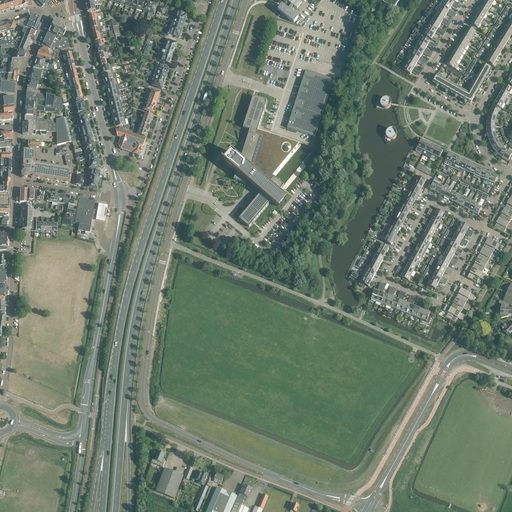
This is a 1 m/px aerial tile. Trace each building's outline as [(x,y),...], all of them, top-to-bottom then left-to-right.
[(133,0),(131,8),(137,10),(140,0),(139,0),(133,0)] [(142,1),(140,0),(137,10),(142,12),(145,2),(145,1),(143,0),(142,1)] [(286,0),(286,1),(289,3),(285,8),(282,6),(278,11),(281,14),(279,16),(279,17),(280,15),(285,19),(286,19),(287,18),(294,24),(295,22),(298,18),(291,12),(295,8),(297,10),(302,4),(299,2),(300,0),(286,0)] [(378,0),(393,10),(400,0),(378,0)] [(492,6),(485,1),(482,6),(489,10),(492,6)] [(89,14),(100,11),(99,10),(101,6),(95,6),(86,2),(85,3),(87,13),(89,13),(89,14)] [(146,12),(149,13),(152,4),(151,4),(151,3),(150,2),(149,3),(146,2),(143,12),(146,13),(146,12)] [(440,7),(448,12),(451,8),(443,2),(440,7)] [(152,4),(149,13),(148,17),(150,18),(151,18),(153,18),(157,6),(155,5),(155,4),(153,4),(152,4)] [(482,6),(479,10),(486,15),(489,10),(482,6)] [(440,7),(437,11),(445,17),(448,12),(440,7)] [(486,15),(479,10),(477,15),(483,19),(486,15)] [(434,16),(443,21),(445,17),(437,11),(434,16)] [(173,18),(175,18),(185,21),(186,20),(186,19),(186,18),(187,15),(175,12),(173,18)] [(90,22),(90,23),(101,20),(100,16),(103,16),(102,13),(89,16),(89,19),(90,22)] [(477,15),(474,20),(480,24),(483,19),(477,15)] [(29,21),(38,25),(40,20),(31,16),(21,19),(15,21),(15,24),(22,22),(22,21),(26,20),(29,21)] [(434,16),(431,21),(440,26),(443,21),(434,16)] [(184,24),(185,21),(175,18),(175,20),(173,19),(172,23),(183,27),(184,26),(184,25),(184,24)] [(63,40),(63,37),(65,32),(65,29),(63,27),(63,26),(63,25),(64,25),(63,25),(63,24),(62,23),(58,22),(58,21),(57,21),(57,20),(56,20),(55,20),(54,20),(54,21),(53,21),(53,22),(52,23),(52,24),(51,25),(51,26),(48,33),(52,35),(61,39),(63,40)] [(102,20),(101,20),(90,23),(91,26),(91,29),(92,29),(101,27),(100,23),(103,23),(102,20)] [(480,24),(474,20),(471,24),(477,29),(480,24)] [(26,27),(29,28),(35,31),(38,25),(29,21),(26,27)] [(440,26),(431,21),(428,25),(437,31),(440,26)] [(183,27),(172,23),(170,27),(172,28),(172,29),(172,30),(181,33),(182,30),(183,28),(183,27)] [(12,37),(11,31),(8,25),(8,24),(5,25),(5,24),(3,25),(3,24),(0,25),(0,31),(3,40),(12,37)] [(35,33),(23,28),(21,27),(22,25),(20,24),(16,26),(17,29),(20,30),(22,31),(22,32),(33,37),(35,33)] [(428,25),(426,30),(434,35),(437,31),(428,25)] [(92,29),(94,36),(103,33),(102,33),(102,30),(104,29),(103,26),(101,27),(92,29)] [(466,32),(473,36),(476,32),(469,27),(466,32)] [(172,30),(172,29),(170,29),(168,35),(160,32),(159,35),(165,37),(172,39),(172,36),(179,39),(180,36),(181,35),(181,34),(181,33),(172,30)] [(503,34),(510,38),(511,34),(511,32),(506,29),(503,34)] [(434,35),(426,30),(423,35),(431,40),(434,35)] [(21,33),(19,37),(22,38),(22,37),(31,41),(33,37),(22,32),(21,33)] [(106,32),(102,33),(103,33),(94,36),(95,42),(101,40),(101,41),(104,40),(103,36),(107,35),(106,32)] [(466,32),(463,37),(470,41),(473,36),(466,32)] [(70,49),(70,48),(67,39),(63,40),(61,39),(60,42),(58,41),(57,41),(54,40),(55,37),(52,36),(47,33),(42,44),(47,45),(46,47),(49,48),(52,50),(53,50),(54,48),(54,47),(57,49),(58,49),(62,51),(70,49)] [(500,38),(507,43),(510,38),(503,34),(500,38)] [(12,37),(3,40),(2,40),(0,40),(0,46),(1,49),(14,48),(14,47),(13,41),(15,41),(15,40),(16,37),(12,37)] [(19,37),(16,37),(15,40),(27,45),(29,46),(31,41),(22,37),(22,38),(19,37)] [(172,39),(165,37),(165,38),(166,40),(168,41),(167,44),(165,43),(163,43),(162,45),(166,46),(175,49),(176,47),(177,46),(177,45),(177,44),(171,42),(172,39)] [(419,41),(427,47),(430,42),(422,37),(419,41)] [(468,45),(470,41),(463,37),(460,41),(468,45)] [(497,43),(504,47),(507,43),(500,38),(497,43)] [(26,48),(27,45),(15,40),(15,41),(13,41),(14,47),(15,47),(24,51),(25,51),(26,48)] [(419,41),(416,46),(424,51),(427,47),(419,41)] [(465,50),(466,48),(468,45),(460,41),(458,46),(465,50)] [(501,52),(503,48),(504,47),(497,43),(494,48),(501,52)] [(97,48),(98,55),(107,53),(106,49),(108,48),(108,46),(103,47),(97,48)] [(175,50),(175,49),(166,46),(165,49),(162,48),(161,49),(161,50),(162,50),(174,54),(174,52),(175,52),(176,50),(175,50)] [(416,46),(414,48),(413,51),(422,56),(424,51),(416,46)] [(465,50),(458,46),(455,50),(462,55),(465,50)] [(52,51),(45,48),(41,47),(38,52),(53,57),(56,58),(58,53),(54,52),(52,51)] [(501,52),(494,48),(491,52),(498,56),(501,52)] [(64,62),(72,60),(71,53),(70,50),(62,52),(64,61),(64,62)] [(173,57),(174,54),(162,50),(161,52),(164,53),(163,56),(172,59),(173,59),(173,57)] [(462,55),(455,50),(452,55),(459,59),(462,55)] [(25,54),(24,53),(18,51),(15,57),(14,56),(14,57),(9,57),(10,60),(24,59),(26,54),(25,54)] [(413,51),(410,55),(419,60),(422,56),(413,51)] [(53,57),(38,52),(37,57),(42,59),(49,61),(50,59),(52,60),(53,57)] [(498,56),(491,52),(489,57),(495,61),(498,56)] [(107,53),(98,55),(100,61),(109,59),(108,56),(107,53)] [(419,60),(410,55),(407,60),(416,65),(419,60)] [(452,55),(449,60),(456,64),(459,59),(452,55)] [(171,62),(172,59),(163,56),(161,62),(170,65),(170,64),(171,64),(172,62),(171,62)] [(495,61),(489,57),(486,61),(493,66),(495,61)] [(36,58),(35,63),(47,66),(48,64),(44,63),(45,60),(36,58)] [(22,63),(24,59),(10,60),(3,60),(2,63),(9,63),(9,64),(8,64),(8,69),(18,70),(19,70),(20,68),(22,63)] [(100,61),(102,68),(108,66),(107,62),(109,62),(109,59),(100,61)] [(66,68),(74,66),(72,60),(64,62),(64,61),(61,62),(62,65),(65,64),(66,68)] [(407,60),(405,65),(413,70),(416,65),(407,60)] [(449,60),(446,64),(453,69),(454,68),(456,69),(458,66),(456,64),(449,60)] [(157,65),(155,70),(167,74),(168,72),(169,72),(169,70),(168,69),(169,69),(166,68),(167,65),(157,62),(156,65),(157,65)] [(115,64),(108,66),(102,68),(103,74),(109,73),(108,69),(116,67),(115,64)] [(413,70),(405,65),(402,69),(410,74),(410,75),(413,70)] [(484,65),(479,74),(485,78),(487,75),(488,75),(489,75),(490,75),(490,74),(490,73),(489,72),(491,69),(484,65)] [(70,74),(76,72),(74,66),(66,68),(65,68),(67,74),(70,74)] [(0,69),(0,73),(2,74),(17,76),(18,76),(18,70),(8,69),(0,67),(0,69)] [(31,75),(30,76),(31,76),(31,77),(31,78),(40,80),(41,80),(42,76),(43,71),(33,69),(32,72),(33,72),(32,74),(31,75)] [(167,75),(167,74),(155,70),(154,75),(165,79),(166,77),(167,77),(167,75)] [(304,76),(303,80),(287,129),(315,138),(334,80),(305,71),(303,76),(304,76)] [(115,73),(104,76),(104,79),(104,81),(105,82),(117,79),(115,73)] [(0,79),(1,80),(16,82),(17,76),(2,74),(2,75),(0,74),(0,79)] [(479,74),(473,83),(480,87),(482,84),(483,85),(484,85),(485,84),(485,83),(485,82),(484,82),(483,81),(485,78),(479,74)] [(154,75),(152,80),(163,84),(164,84),(165,84),(165,82),(164,82),(165,79),(154,75)] [(439,86),(442,87),(446,81),(437,75),(433,82),(437,84),(436,85),(436,86),(436,87),(437,87),(438,87),(439,87),(439,86)] [(30,79),(29,83),(27,88),(28,88),(27,92),(27,94),(42,95),(43,92),(40,91),(36,90),(37,87),(38,87),(39,85),(41,86),(42,82),(30,79)] [(106,87),(106,88),(115,85),(118,85),(117,79),(105,82),(106,84),(105,85),(106,87)] [(163,87),(163,84),(152,80),(151,80),(150,82),(154,84),(153,87),(162,90),(162,89),(163,89),(163,87)] [(449,91),(452,93),(456,86),(446,81),(442,87),(446,89),(445,90),(445,91),(445,92),(446,92),(446,93),(447,93),(447,92),(448,92),(449,91)] [(14,95),(16,84),(6,83),(6,84),(7,84),(6,88),(1,87),(1,93),(4,93),(5,90),(6,90),(5,93),(14,95)] [(480,87),(473,83),(468,93),(470,94),(475,97),(477,93),(478,94),(479,94),(480,93),(480,92),(479,92),(479,91),(478,91),(480,87)] [(511,89),(505,85),(502,90),(509,94),(511,89)] [(458,96),(461,98),(465,91),(456,86),(452,93),(455,95),(455,96),(455,97),(455,98),(456,98),(457,98),(457,97),(458,96)] [(119,90),(118,91),(116,91),(108,93),(107,94),(108,96),(109,96),(109,99),(121,96),(120,93),(119,93),(119,90)] [(151,90),(150,95),(159,98),(160,96),(161,96),(161,94),(160,93),(161,93),(151,90)] [(499,95),(507,99),(509,94),(502,90),(499,95)] [(475,97),(470,94),(468,93),(465,91),(461,98),(465,100),(464,101),(464,102),(464,103),(465,103),(466,103),(467,103),(467,102),(471,104),(475,97)] [(74,100),(82,98),(80,92),(74,93),(71,94),(72,96),(73,96),(74,100)] [(48,95),(42,95),(27,94),(26,94),(26,103),(25,111),(52,113),(59,113),(59,110),(53,110),(54,98),(55,98),(55,97),(52,96),(48,95)] [(159,99),(159,98),(150,95),(146,94),(145,99),(148,100),(157,103),(158,101),(159,101),(159,99)] [(499,95),(497,99),(504,104),(507,99),(499,95)] [(14,97),(0,98),(0,108),(13,106),(14,97)] [(273,176),(299,144),(257,131),(267,101),(253,97),(243,129),(250,131),(241,159),(235,154),(234,155),(235,156),(228,164),(227,163),(226,164),(233,170),(234,169),(237,171),(234,180),(246,184),(247,180),(256,188),(256,189),(256,190),(257,190),(258,190),(259,190),(262,192),(239,219),(249,228),(272,200),(274,203),(278,207),(278,206),(277,205),(284,197),(286,198),(286,197),(282,194),(281,194),(279,192),(284,186),(273,176)] [(111,106),(121,104),(121,103),(122,103),(121,98),(110,100),(110,103),(110,104),(110,105),(111,106)] [(387,109),(388,108),(389,108),(390,107),(390,106),(391,105),(391,104),(391,103),(391,102),(390,101),(390,100),(389,100),(389,99),(388,99),(387,98),(386,98),(385,98),(384,98),(384,99),(383,99),(382,100),(381,101),(381,102),(380,102),(380,103),(380,104),(380,105),(381,105),(381,106),(381,107),(382,107),(382,108),(383,108),(384,109),(385,109),(386,109),(387,109)] [(494,104),(501,108),(504,104),(497,99),(494,104)] [(156,106),(157,103),(148,100),(146,105),(155,108),(156,108),(157,106),(156,106)] [(146,106),(143,104),(142,107),(145,108),(144,111),(154,114),(154,113),(155,113),(155,111),(155,108),(146,105),(146,106)] [(494,104),(491,109),(499,113),(501,108),(494,104)] [(0,115),(13,114),(13,106),(0,108),(0,115)] [(499,113),(491,109),(488,115),(497,118),(499,113)] [(144,113),(143,118),(151,121),(152,120),(153,119),(152,118),(153,116),(144,113)] [(46,121),(55,122),(55,119),(56,119),(56,118),(55,118),(55,114),(51,114),(51,117),(46,117),(46,121)] [(488,115),(487,122),(495,123),(497,118),(488,115)] [(56,122),(56,133),(57,146),(72,142),(72,141),(71,136),(68,126),(68,124),(67,122),(67,121),(66,118),(56,120),(56,122)] [(141,124),(150,127),(150,126),(151,124),(151,121),(143,118),(141,124)] [(37,123),(33,123),(32,124),(23,124),(22,134),(23,135),(23,136),(26,136),(26,135),(32,135),(35,135),(35,132),(40,132),(41,136),(46,136),(46,132),(56,133),(56,122),(55,122),(46,121),(37,120),(37,123)] [(116,128),(119,127),(120,129),(132,133),(132,131),(128,130),(130,126),(126,125),(126,122),(125,123),(124,120),(115,122),(115,123),(115,125),(116,125),(116,128)] [(149,127),(150,127),(141,124),(139,129),(148,132),(149,130),(149,129),(150,128),(149,127)] [(141,155),(144,146),(146,138),(132,133),(120,129),(119,129),(116,130),(118,137),(121,138),(120,144),(120,145),(120,146),(121,148),(121,149),(140,156),(140,155),(141,155)] [(148,132),(139,129),(137,134),(146,137),(147,135),(148,134),(148,133),(148,132)] [(393,140),(394,139),(395,139),(395,138),(396,138),(396,137),(396,136),(396,135),(396,134),(396,133),(395,132),(395,131),(394,130),(393,130),(392,130),(391,129),(390,130),(389,130),(388,130),(387,131),(387,132),(386,132),(386,133),(386,134),(386,135),(386,136),(386,137),(387,138),(387,139),(388,139),(389,140),(390,140),(391,140),(392,140),(393,140)] [(496,134),(487,136),(489,142),(497,139),(496,134)] [(83,145),(84,144),(93,142),(92,140),(93,139),(92,138),(91,137),(83,139),(83,142),(82,142),(83,145)] [(489,142),(493,149),(500,144),(497,139),(489,142)] [(426,143),(421,141),(416,151),(421,154),(421,153),(423,154),(428,145),(425,144),(426,143)] [(84,144),(85,147),(83,148),(84,150),(94,148),(94,145),(94,143),(93,143),(93,142),(84,144)] [(500,144),(493,149),(497,154),(503,148),(500,144)] [(428,145),(423,154),(427,156),(426,156),(430,158),(435,148),(431,145),(430,146),(428,145)] [(31,178),(37,179),(41,180),(46,181),(50,181),(56,182),(69,184),(72,171),(73,166),(71,156),(64,156),(67,167),(69,166),(70,167),(70,168),(34,163),(35,148),(29,147),(29,149),(22,149),(21,169),(22,169),(22,172),(21,173),(21,174),(21,175),(21,176),(22,177),(22,178),(23,178),(24,178),(25,178),(26,178),(27,177),(31,177),(31,178)] [(435,148),(430,158),(435,161),(436,160),(438,161),(443,152),(440,151),(440,150),(435,148)] [(497,154),(502,158),(507,151),(503,148),(497,154)] [(507,151),(502,158),(508,162),(509,162),(511,155),(511,154),(508,152),(507,151)] [(449,166),(454,156),(448,154),(444,164),(449,166)] [(454,156),(449,166),(454,169),(459,159),(454,156)] [(459,159),(454,169),(459,171),(463,161),(459,159)] [(6,173),(10,173),(11,167),(11,160),(0,160),(0,167),(6,168),(6,173)] [(93,167),(94,170),(99,169),(99,166),(98,165),(99,165),(98,165),(99,164),(99,163),(98,162),(97,160),(88,162),(87,162),(88,165),(89,165),(90,168),(93,167)] [(465,171),(468,163),(463,161),(459,171),(464,173),(465,171)] [(468,163),(465,171),(470,173),(473,166),(468,163)] [(473,166),(470,173),(475,176),(478,168),(473,166)] [(6,168),(0,167),(0,172),(0,173),(0,177),(2,177),(2,176),(5,176),(4,180),(10,181),(10,173),(6,173),(6,168)] [(478,180),(479,178),(483,170),(478,168),(475,176),(474,178),(478,180)] [(90,173),(89,176),(89,177),(99,178),(99,177),(100,176),(99,175),(100,170),(99,169),(94,170),(88,169),(87,172),(89,173),(90,173)] [(296,169),(288,181),(291,183),(300,171),(296,169)] [(479,178),(484,180),(488,172),(483,170),(479,178)] [(484,180),(483,182),(488,185),(493,175),(488,172),(484,180)] [(493,175),(488,185),(493,187),(494,185),(498,177),(498,178),(498,177),(493,175)] [(9,191),(10,191),(10,181),(4,180),(5,176),(2,176),(2,177),(2,183),(3,183),(3,187),(0,187),(0,192),(2,193),(3,193),(9,193),(9,191)] [(411,183),(422,188),(424,184),(425,185),(426,181),(416,176),(414,178),(411,183)] [(439,185),(440,182),(434,179),(433,182),(434,182),(430,189),(429,189),(435,192),(439,185)] [(419,192),(422,188),(411,183),(409,187),(409,188),(408,190),(419,196),(420,193),(419,192)] [(444,187),(439,185),(435,192),(439,195),(444,187)] [(444,187),(439,195),(444,197),(448,190),(450,187),(445,185),(444,187)] [(26,208),(33,208),(33,205),(34,191),(20,190),(19,202),(26,203),(26,208)] [(417,199),(419,196),(408,190),(407,192),(406,192),(404,197),(414,202),(416,198),(417,199)] [(449,200),(453,192),(448,190),(444,197),(449,200)] [(44,211),(44,207),(47,193),(34,191),(33,205),(38,206),(37,209),(44,211)] [(449,200),(454,203),(458,195),(453,192),(449,200)] [(458,195),(454,203),(459,205),(464,196),(459,193),(458,195)] [(459,205),(463,208),(468,198),(464,196),(459,205)] [(0,206),(9,207),(9,198),(8,198),(0,197),(0,206)] [(73,226),(73,224),(77,198),(69,197),(68,205),(66,214),(69,214),(68,219),(63,218),(62,221),(58,221),(58,227),(62,227),(62,226),(70,227),(71,226),(73,226)] [(412,207),(414,202),(404,197),(401,202),(402,202),(400,204),(411,210),(412,207)] [(511,200),(509,199),(505,197),(504,197),(502,202),(506,205),(504,209),(509,212),(511,206),(511,200)] [(90,227),(93,214),(95,201),(77,198),(73,224),(79,225),(90,227)] [(468,198),(463,208),(468,210),(473,201),(468,198)] [(468,210),(473,213),(477,205),(478,204),(473,201),(468,210)] [(103,205),(98,204),(95,221),(100,221),(104,222),(108,206),(103,205)] [(409,213),(411,210),(400,204),(399,207),(399,206),(396,211),(406,217),(408,213),(409,213)] [(477,205),(473,213),(478,216),(478,215),(482,208),(477,205)] [(500,206),(496,212),(497,212),(501,214),(499,218),(504,221),(509,212),(504,209),(500,206)] [(33,208),(26,208),(21,208),(21,211),(20,226),(22,226),(22,227),(22,228),(22,229),(23,229),(23,230),(24,230),(24,232),(32,232),(33,213),(33,212),(33,208)] [(434,215),(442,219),(443,220),(446,215),(437,210),(436,212),(434,212),(433,214),(434,215)] [(404,221),(406,217),(396,211),(393,216),(394,216),(393,219),(403,224),(405,221),(404,221)] [(442,219),(434,215),(432,220),(439,224),(442,219)] [(499,218),(495,216),(494,215),(491,221),(492,222),(492,221),(496,224),(494,228),(493,228),(499,231),(504,221),(499,218)] [(422,224),(428,226),(431,221),(425,218),(422,224)] [(401,227),(403,224),(393,219),(391,221),(388,226),(399,231),(401,227)] [(429,225),(437,229),(438,229),(441,225),(439,224),(432,220),(429,225)] [(459,221),(456,227),(459,228),(466,232),(467,230),(469,231),(469,230),(470,228),(469,227),(462,224),(462,223),(459,221)] [(504,221),(499,231),(504,234),(504,233),(506,229),(510,231),(510,232),(511,232),(511,229),(511,225),(509,224),(504,221)] [(399,231),(388,226),(386,224),(382,231),(385,233),(395,239),(397,235),(396,235),(399,231)] [(77,234),(84,236),(85,233),(89,234),(90,227),(79,225),(77,234)] [(437,229),(429,225),(427,229),(434,233),(437,229)] [(417,233),(423,236),(425,230),(420,228),(417,233)] [(464,237),(465,235),(466,232),(459,228),(456,233),(464,237)] [(427,229),(424,234),(432,238),(434,233),(427,229)] [(394,242),(395,239),(385,233),(384,235),(383,235),(381,240),(391,245),(393,241),(394,242)] [(456,233),(453,238),(461,242),(464,237),(456,233)] [(432,238),(424,234),(421,239),(429,243),(432,238)] [(415,237),(412,243),(417,246),(420,240),(415,237)] [(487,252),(493,242),(483,237),(480,242),(481,242),(485,244),(483,249),(482,249),(487,252)] [(461,242),(453,238),(451,242),(459,247),(461,242)] [(421,239),(419,244),(428,249),(431,244),(429,243),(421,239)] [(451,242),(448,247),(456,251),(457,249),(458,250),(460,247),(459,247),(451,242)] [(493,242),(487,252),(492,254),(493,254),(492,254),(495,250),(499,252),(499,253),(502,247),(493,242)] [(379,249),(387,253),(389,248),(381,244),(379,249)] [(428,249),(419,244),(416,248),(426,254),(428,249)] [(477,258),(482,261),(487,252),(482,249),(483,249),(478,246),(475,252),(480,254),(477,258)] [(456,251),(448,247),(446,252),(453,256),(456,251)] [(414,253),(421,257),(423,258),(426,254),(416,248),(414,253)] [(384,258),(387,253),(379,249),(376,254),(384,258)] [(446,252),(443,257),(451,261),(453,256),(446,252)] [(487,264),(490,259),(494,262),(497,256),(493,254),(492,254),(487,252),(482,261),(487,264)] [(421,257),(414,253),(411,258),(419,262),(421,257)] [(381,263),(384,258),(376,254),(373,259),(381,263)] [(477,258),(473,256),(473,255),(470,261),(470,262),(470,261),(475,264),(472,268),(477,271),(482,261),(477,258)] [(451,261),(443,257),(441,262),(448,266),(451,261)] [(379,268),(381,263),(373,259),(372,258),(369,263),(371,263),(379,268)] [(409,263),(416,267),(418,268),(420,263),(419,262),(411,258),(409,263)] [(482,261),(477,271),(482,273),(484,269),(489,271),(489,272),(492,266),(487,264),(482,261)] [(441,262),(438,266),(446,270),(448,266),(441,262)] [(376,273),(379,268),(371,263),(368,268),(376,273)] [(416,267),(409,263),(406,267),(414,272),(416,267)] [(468,265),(464,271),(465,271),(469,273),(467,277),(472,280),(477,271),(472,268),(468,265)] [(446,270),(438,266),(435,271),(443,275),(446,270)] [(406,267),(403,272),(411,276),(414,272),(406,267)] [(376,273),(368,268),(367,268),(365,273),(374,278),(376,273)] [(435,271),(433,276),(440,280),(443,275),(435,271)] [(477,271),(472,280),(477,283),(479,278),(484,281),(483,281),(484,281),(487,275),(486,275),(482,273),(477,271)] [(411,276),(403,272),(401,277),(401,278),(401,277),(408,281),(411,276)] [(374,278),(365,273),(362,278),(371,282),(374,278)] [(428,280),(430,281),(438,285),(440,280),(433,276),(431,275),(428,280)] [(368,287),(371,282),(362,278),(360,282),(358,285),(364,288),(366,286),(368,287)] [(438,285),(430,281),(428,285),(428,286),(426,288),(432,291),(433,288),(435,289),(435,290),(438,285)] [(380,283),(379,288),(377,291),(374,290),(371,300),(376,302),(383,285),(380,283)] [(381,304),(385,294),(383,293),(386,286),(383,285),(376,302),(381,304)] [(462,298),(466,291),(456,286),(453,292),(454,292),(458,294),(456,298),(461,301),(462,298)] [(391,288),(389,292),(387,295),(385,294),(381,304),(380,306),(385,308),(386,306),(393,289),(391,288)] [(391,308),(395,298),(393,298),(396,290),(393,289),(386,306),(391,308)] [(466,291),(462,298),(461,301),(466,304),(468,299),(472,302),(473,302),(476,297),(466,291)] [(400,292),(399,296),(397,299),(395,298),(391,308),(396,310),(403,293),(400,292)] [(401,312),(405,303),(403,302),(406,294),(403,293),(396,310),(401,312)] [(503,302),(509,305),(510,302),(511,302),(511,295),(507,293),(506,296),(505,295),(505,296),(505,297),(503,302)] [(451,295),(450,298),(448,301),(449,301),(453,303),(451,308),(455,311),(461,301),(456,298),(452,296),(452,295),(451,295)] [(411,296),(410,298),(407,304),(405,303),(401,312),(406,314),(413,297),(411,296)] [(411,316),(415,307),(413,306),(416,298),(413,297),(406,314),(411,316)] [(415,307),(411,316),(416,318),(423,301),(421,300),(417,308),(415,307)] [(423,301),(416,318),(421,320),(425,311),(423,310),(426,302),(423,301)] [(460,313),(461,313),(463,309),(467,311),(467,312),(471,306),(470,306),(466,304),(461,301),(455,311),(460,313)] [(509,305),(503,302),(500,301),(498,304),(502,305),(500,309),(500,315),(501,319),(508,317),(508,316),(511,315),(511,309),(509,309),(509,308),(508,307),(509,305)] [(451,308),(446,305),(447,305),(446,305),(443,311),(444,311),(448,313),(446,317),(445,317),(450,320),(455,311),(451,308)] [(425,311),(421,320),(426,323),(430,313),(431,313),(425,311)] [(455,311),(450,320),(456,323),(455,323),(458,318),(462,321),(466,315),(465,315),(461,313),(460,313),(455,311)] [(508,336),(511,331),(511,322),(507,326),(505,324),(501,328),(503,330),(508,336)] [(164,453),(162,452),(158,451),(157,454),(157,453),(155,459),(153,458),(151,463),(150,465),(150,466),(151,466),(152,466),(152,465),(152,464),(152,463),(159,466),(163,467),(165,461),(162,460),(165,454),(164,454),(164,453)] [(189,467),(184,479),(189,480),(193,469),(189,467)] [(183,476),(165,468),(156,492),(174,499),(183,476)] [(203,472),(201,477),(199,477),(198,476),(197,478),(198,479),(198,481),(201,482),(200,484),(203,485),(204,483),(208,474),(203,472)] [(224,477),(216,474),(214,480),(210,478),(207,486),(211,488),(213,482),(221,485),(221,483),(222,483),(224,477)] [(261,511),(263,509),(268,496),(264,494),(258,507),(255,506),(252,511),(247,511),(249,509),(240,505),(241,504),(242,504),(244,501),(246,501),(251,488),(244,485),(236,503),(231,511),(261,511)] [(208,488),(204,486),(194,510),(198,511),(208,488)] [(230,511),(237,496),(222,490),(217,488),(206,511),(230,511)] [(300,505),(295,503),(293,503),(294,503),(291,510),(290,510),(291,510),(291,511),(290,511),(293,511),(295,511),(296,511),(299,505),(300,506),(300,505)]
